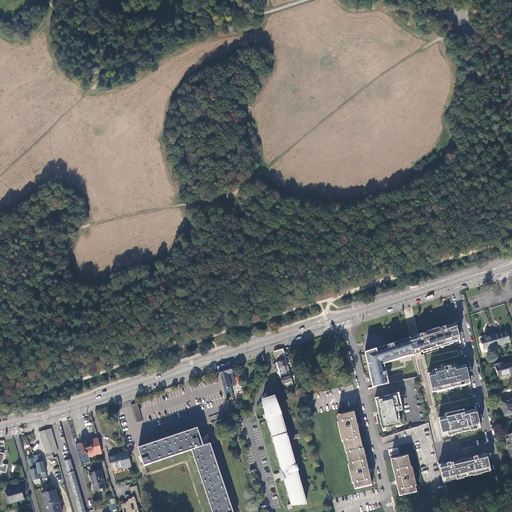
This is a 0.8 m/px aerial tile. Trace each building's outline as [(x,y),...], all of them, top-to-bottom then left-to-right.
[(415,334),(409,336),(413,356),(419,354),(460,342),(455,322),(419,333),(415,334)] [(493,333),(493,332),(488,333),(489,336),(480,338),(481,344),(481,345),(481,347),(482,347),(483,351),(492,348),(493,351),(498,350),(497,347),(493,333)] [(497,332),(493,333),(497,347),(510,343),(507,333),(498,336),(497,332)] [(361,352),(371,387),(390,382),(386,364),(413,356),(409,336),(388,343),(366,350),(361,352)] [(292,383),(283,349),(273,352),(274,354),(281,379),(282,382),(283,386),(292,383)] [(494,364),(497,377),(511,373),(511,361),(511,362),(503,364),(503,362),(494,364)] [(470,386),(466,364),(426,372),(430,393),(470,386)] [(233,394),(231,387),(236,385),(232,372),(233,372),(231,366),(218,370),(226,396),(233,394)] [(398,393),(375,398),(383,429),(401,425),(398,412),(402,411),(398,393)] [(280,411),(276,397),(262,402),(266,416),(268,415),(270,419),(267,420),(268,424),(270,431),(271,431),(279,463),(280,468),(281,468),(282,474),(284,474),(285,477),(284,480),(291,502),(292,504),(306,503),(284,426),(281,415),(280,411)] [(501,401),(504,416),(511,414),(511,404),(511,398),(501,401)] [(131,405),(136,423),(143,421),(137,403),(131,405)] [(475,408),(438,417),(443,441),(458,438),(481,433),(475,408)] [(234,424),(230,412),(222,414),(224,419),(211,423),(214,431),(234,424)] [(354,483),(355,489),(372,485),(363,449),(354,412),(337,416),(338,422),(337,422),(342,442),(343,442),(346,453),(349,465),(348,465),(353,483),(354,483)] [(47,455),(52,453),(58,451),(51,428),(40,432),(47,455)] [(192,450),(212,511),(233,511),(210,443),(203,446),(197,428),(138,447),(144,465),(192,450)] [(92,445),(94,451),(88,452),(90,457),(103,453),(98,438),(91,440),(91,443),(92,445)] [(80,444),(83,454),(88,452),(93,451),(91,445),(92,445),(91,443),(90,442),(86,443),(85,442),(80,444)] [(82,464),(91,462),(90,457),(88,452),(83,454),(80,444),(76,445),(82,464)] [(125,468),(132,466),(128,452),(120,454),(121,455),(109,458),(112,470),(124,467),(125,468)] [(490,469),(486,453),(441,463),(438,464),(442,481),(490,469)] [(389,459),(399,496),(416,492),(414,486),(416,485),(411,467),(409,467),(406,455),(389,459)] [(86,511),(71,459),(64,461),(79,511),(86,511)] [(31,470),(34,480),(46,477),(43,467),(31,470)] [(89,474),(93,485),(94,490),(106,487),(101,471),(89,474)] [(139,511),(137,501),(141,500),(137,485),(130,488),(133,498),(129,500),(130,502),(122,505),(123,511),(139,511)] [(6,492),(9,502),(20,499),(20,500),(24,499),(21,487),(6,492)] [(42,494),(46,511),(60,511),(55,490),(42,494)]
